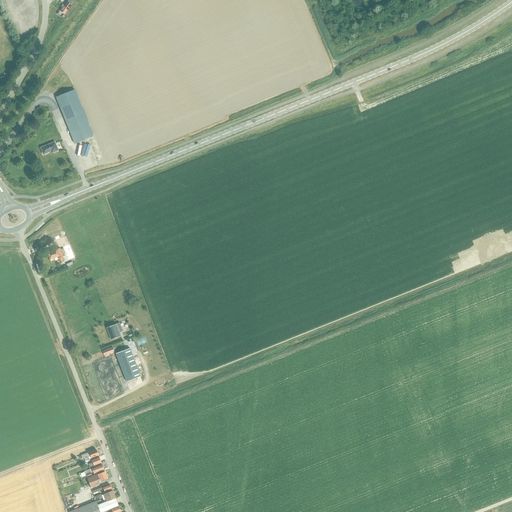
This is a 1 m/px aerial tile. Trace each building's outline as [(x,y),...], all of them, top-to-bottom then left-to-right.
[(67,2),(60,11),(64,14),(72,3),(69,0),(67,2)] [(56,97),(75,144),(93,136),(74,90),(56,97)] [(51,153),(58,150),(55,142),(41,147),(43,154),(51,151),(51,153)] [(66,246),(63,247),(68,260),(74,258),(69,245),(66,246)] [(63,257),(60,248),(47,253),(50,260),(59,256),(60,258),(63,257)] [(119,323),(106,328),(111,340),(121,336),(119,332),(123,331),(119,323)] [(138,340),(139,345),(148,342),(146,337),(138,340)] [(116,354),(126,382),(140,376),(130,348),(116,354)] [(153,393),(150,387),(135,393),(137,399),(153,393)] [(96,450),(81,455),(82,458),(90,455),(91,458),(98,455),(96,450)] [(88,464),(89,467),(101,462),(99,457),(91,460),(92,462),(88,464)] [(86,470),(84,471),(85,474),(91,472),(90,471),(92,471),(93,474),(104,470),(102,465),(89,469),(86,470)] [(107,479),(104,471),(87,478),(90,487),(98,484),(100,481),(107,479)] [(109,484),(92,491),(92,493),(97,491),(103,489),(104,492),(111,489),(109,484)] [(115,498),(112,491),(104,494),(107,501),(115,498)] [(100,511),(118,505),(115,498),(107,501),(101,503),(97,505),(96,502),(96,501),(69,511),(68,511),(100,511)]
